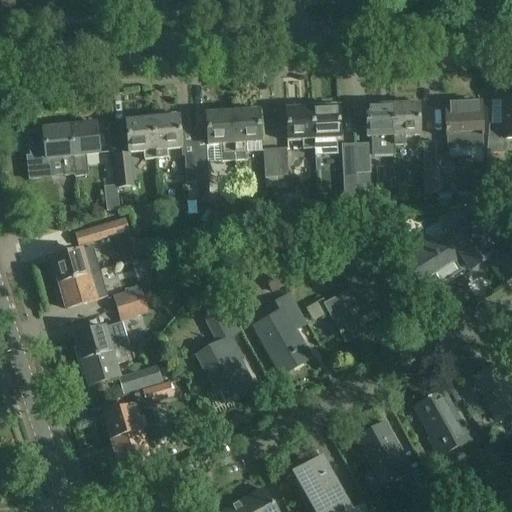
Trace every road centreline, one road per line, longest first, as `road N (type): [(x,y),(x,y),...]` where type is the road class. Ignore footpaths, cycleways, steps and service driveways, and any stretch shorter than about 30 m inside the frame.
road 1 (residential): [(0,64),(299,33),(511,34)]
road 2 (residential): [(127,511),(511,289)]
road 3 (tertiary): [(80,511),(0,280)]
